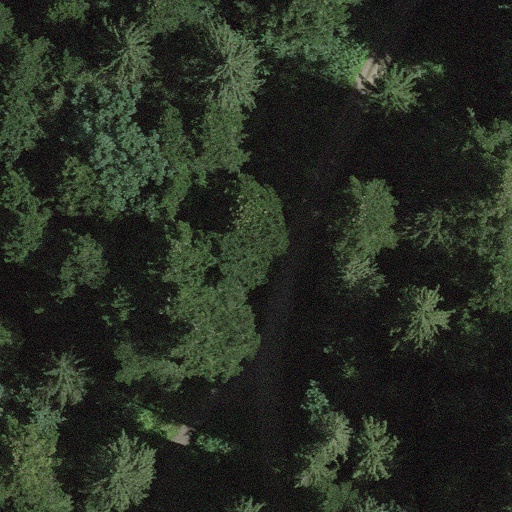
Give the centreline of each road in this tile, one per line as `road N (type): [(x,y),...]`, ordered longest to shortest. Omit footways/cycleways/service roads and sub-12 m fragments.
road 1 (track): [(285,357),(308,259),(436,0)]
road 2 (track): [(292,511),(285,357)]
